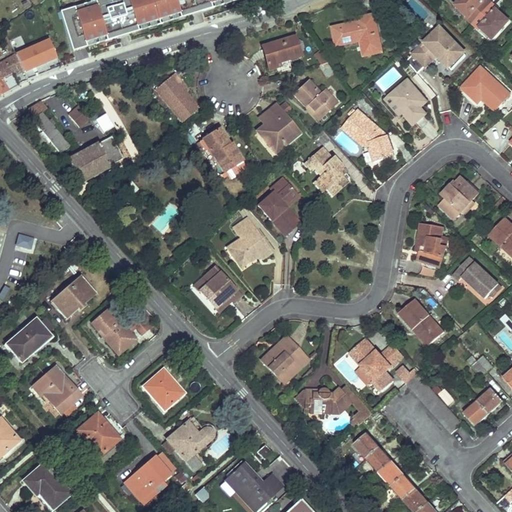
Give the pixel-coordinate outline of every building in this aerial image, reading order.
[(116,0),(124,11),(123,12),(122,13),(131,25),(138,20),(148,34),(177,12),(167,0),(116,0)] [(423,31),(436,18),(417,0),(398,0),(394,4),(423,31)] [(472,24),(491,4),(486,0),(459,0),(455,6),(467,17),(466,18),(472,24)] [(497,9),(491,4),(472,24),(479,30),(480,28),(492,39),(508,21),(496,11),(497,9)] [(361,18),(361,20),(362,23),(333,29),(337,48),(364,41),(367,55),(380,52),(372,15),(361,18)] [(464,55),(440,30),(407,61),(419,73),(435,58),(448,71),(464,55)] [(49,39),(48,36),(22,46),(13,50),(14,52),(49,39)] [(278,60),(282,59),(287,58),(288,60),(301,56),(296,37),(273,43),(276,53),(265,56),(269,69),(280,66),(278,60)] [(22,46),(20,43),(19,43),(17,39),(10,42),(13,50),(22,46)] [(49,39),(14,52),(15,55),(22,70),(23,71),(57,57),(49,39)] [(276,53),(273,43),(262,46),(265,56),(276,53)] [(315,55),(322,66),(329,64),(320,51),(315,55)] [(0,63),(0,94),(18,85),(12,74),(22,70),(15,55),(0,63)] [(484,95),(497,107),(509,94),(480,67),(461,88),(477,103),(480,99),(484,95)] [(198,109),(185,93),(176,83),(179,81),(173,74),(155,89),(182,122),(198,109)] [(303,105),(309,113),(315,120),(329,109),(324,102),(329,98),(323,90),(317,95),(306,79),(288,92),(300,108),(303,105)] [(185,93),(187,91),(179,81),(176,83),(185,93)] [(426,103),(407,82),(391,96),(403,111),(401,113),(405,117),(413,127),(426,115),(420,108),(426,103)] [(480,99),(493,111),(497,107),(484,95),(480,99)] [(403,111),(391,96),(386,101),(402,120),(405,117),(401,113),(403,111)] [(329,109),(334,105),(329,98),(324,102),(329,109)] [(59,153),(68,146),(41,112),(41,111),(46,107),(40,99),(28,108),(37,118),(34,121),(59,153)] [(264,132),(266,135),(268,137),(265,140),(273,149),(297,129),(273,100),(263,108),(269,115),(262,121),(254,127),(260,135),(264,132)] [(78,127),(89,118),(78,105),(68,114),(78,127)] [(303,105),(300,108),(311,122),(315,120),(309,113),(303,105)] [(269,115),(263,108),(256,114),(262,121),(269,115)] [(388,137),(357,111),(342,128),(351,136),(353,134),(366,146),(368,144),(371,147),(371,149),(369,150),(374,163),(383,160),(383,158),(394,154),(388,137)] [(219,170),(239,158),(217,126),(198,138),(219,170)] [(264,132),(260,135),(265,140),(268,137),(266,135),(264,132)] [(366,146),(353,134),(351,136),(364,148),(366,146)] [(122,157),(111,136),(68,159),(81,183),(111,167),(110,164),(122,157)] [(73,152),(79,148),(75,143),(70,147),(73,152)] [(322,149),(305,164),(312,172),(315,170),(321,176),(318,179),(327,189),(334,196),(348,184),(342,177),(338,173),(343,168),(334,157),(331,159),(322,149)] [(347,173),(343,168),(338,173),(342,177),(347,173)] [(200,174),(174,190),(187,211),(213,195),(200,174)] [(296,194),(284,179),(271,190),(274,193),(258,207),(286,238),(296,228),(282,213),(287,208),(284,204),(296,194)] [(327,189),(318,179),(314,183),(323,193),(327,189)] [(453,183),(440,196),(444,200),(438,206),(452,221),(459,214),(464,215),(468,210),(466,206),(464,204),(468,199),(471,201),(476,195),(460,179),(454,185),(453,183)] [(300,197),(296,194),(284,204),(287,208),(300,197)] [(466,206),(468,210),(473,203),(471,201),(468,199),(464,204),(466,206)] [(300,224),(287,208),(282,213),(296,228),(300,224)] [(249,219),(245,221),(253,231),(256,229),(249,219)] [(511,226),(505,220),(490,236),(511,256),(511,226)] [(262,259),(272,253),(256,229),(253,231),(245,221),(233,229),(241,240),(233,245),(232,255),(239,264),(245,260),(248,265),(257,259),(255,256),(258,254),(260,256),(262,259)] [(443,230),(421,226),(417,252),(421,254),(419,262),(439,268),(446,249),(441,248),(442,240),(443,230)] [(31,252),(35,239),(19,235),(15,247),(31,252)] [(466,256),(451,275),(458,281),(460,278),(470,285),(471,283),(477,287),(475,289),(485,297),(489,291),(497,282),(466,256)] [(248,265),(245,260),(239,264),(242,269),(248,265)] [(241,296),(215,268),(204,278),(209,283),(200,291),(216,308),(227,298),(231,303),(233,304),(241,296)] [(86,306),(84,305),(96,294),(80,276),(51,301),(67,319),(78,310),(80,312),(86,306)] [(209,283),(204,278),(195,286),(200,291),(209,283)] [(500,284),(497,282),(489,291),(492,294),(500,284)] [(216,308),(220,313),(231,303),(227,298),(216,308)] [(415,330),(422,338),(429,346),(443,333),(414,301),(397,317),(411,333),(415,330)] [(117,349),(125,342),(128,346),(136,339),(109,309),(91,324),(103,337),(105,335),(117,349)] [(140,318),(149,328),(155,323),(146,313),(140,318)] [(46,318),(40,324),(49,334),(55,328),(46,318)] [(142,334),(149,328),(140,318),(133,324),(142,334)] [(49,334),(40,324),(35,319),(6,345),(22,363),(51,337),(49,334)] [(415,330),(411,333),(426,349),(429,346),(422,338),(415,330)] [(105,335),(103,337),(118,354),(128,346),(125,342),(117,349),(105,335)] [(261,362),(268,369),(276,377),(281,371),(289,379),(308,361),(286,337),(261,362)] [(376,355),(364,342),(362,343),(373,357),(376,355)] [(382,376),(396,363),(387,352),(379,359),(376,355),(373,357),(362,343),(349,355),(373,383),(369,386),(378,397),(390,386),(382,376)] [(396,363),(403,358),(393,346),(387,352),(396,363)] [(478,361),(488,372),(493,368),(483,356),(478,361)] [(488,372),(478,361),(471,367),(476,373),(481,378),(488,372)] [(403,381),(409,375),(403,368),(396,374),(403,381)] [(63,412),(72,404),(80,397),(55,369),(35,386),(44,396),(61,414),(63,412)] [(182,396),(166,378),(168,376),(162,370),(142,387),(156,404),(160,401),(167,409),(182,396)] [(511,370),(503,378),(511,388),(511,370)] [(276,377),(283,385),(289,379),(281,371),(276,377)] [(406,384),(418,374),(415,371),(409,375),(403,381),(406,385),(406,384)] [(411,390),(423,379),(418,374),(406,384),(411,390)] [(416,395),(428,385),(423,379),(411,390),(416,395)] [(432,391),(428,385),(416,395),(421,400),(432,391)] [(32,390),(40,399),(44,396),(35,386),(32,390)] [(332,393),(329,393),(329,392),(329,390),(327,388),(326,387),(324,386),(323,386),(321,387),(319,388),(317,390),(317,391),(317,393),(317,396),(313,396),(313,393),(305,392),(304,398),(304,409),(309,410),(309,414),(337,416),(351,404),(346,398),(338,389),(332,393)] [(449,406),(452,404),(455,401),(445,389),(439,395),(449,406)] [(477,402),(489,415),(499,406),(497,405),(501,401),(491,390),(477,402)] [(438,396),(432,391),(421,400),(426,406),(438,396)] [(352,393),(346,398),(351,404),(359,413),(365,408),(352,393)] [(440,399),(438,396),(426,406),(431,412),(443,402),(440,399)] [(160,401),(156,404),(163,412),(167,409),(160,401)] [(447,408),(443,402),(431,412),(436,418),(447,408)] [(478,424),(489,415),(477,402),(464,414),(474,426),(477,423),(478,424)] [(78,411),(72,404),(63,412),(68,419),(78,411)] [(358,414),(364,421),(372,415),(365,408),(359,413),(358,414)] [(452,413),(447,408),(436,418),(441,423),(452,413)] [(457,419),(452,413),(441,423),(446,429),(457,419)] [(119,439),(97,414),(78,431),(100,456),(119,439)] [(357,426),(358,427),(364,421),(358,414),(351,420),(357,426)] [(203,429),(192,417),(187,422),(198,434),(203,429)] [(0,456),(0,457),(20,440),(1,418),(0,418),(0,456)] [(462,425),(457,419),(446,429),(451,434),(462,425)] [(213,436),(213,434),(212,432),(211,430),(209,429),(207,429),(205,429),(204,429),(198,434),(187,422),(167,440),(168,441),(176,450),(194,470),(203,464),(199,460),(197,462),(192,456),(212,438),(213,436)] [(352,447),(365,461),(379,448),(370,438),(369,439),(365,435),(352,447)] [(176,450),(168,441),(162,446),(170,456),(176,450)] [(272,453),(265,445),(257,452),(264,460),(272,453)] [(365,461),(377,474),(390,463),(386,459),(387,457),(379,448),(365,461)] [(170,473),(155,456),(125,482),(140,500),(163,480),(170,473)] [(511,458),(511,460),(510,458),(509,457),(503,462),(511,471),(511,458)] [(52,510),(71,494),(44,462),(22,481),(35,497),(39,494),(52,510)] [(377,474),(390,488),(404,476),(394,465),(393,466),(390,463),(377,474)] [(254,511),(283,486),(272,475),(262,484),(244,464),(228,479),(238,490),(236,492),(253,511),(254,511)] [(390,488),(402,502),(415,491),(411,487),(412,486),(413,486),(404,476),(390,488)] [(228,479),(226,481),(236,492),(238,490),(228,479)] [(163,480),(140,500),(144,503),(166,484),(163,480)] [(402,502),(411,511),(418,511),(428,504),(419,493),(418,494),(415,491),(402,502)] [(310,511),(309,509),(300,500),(287,511),(310,511)]
